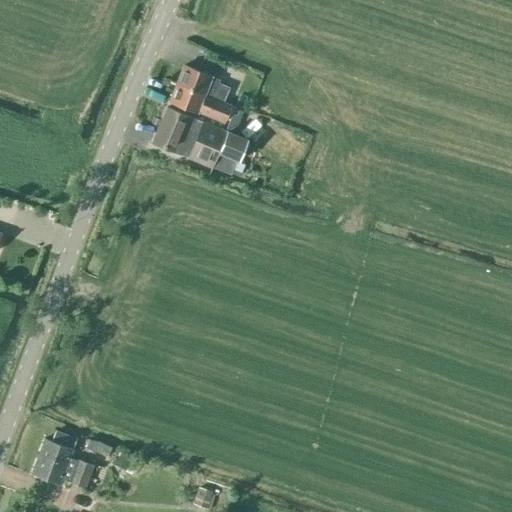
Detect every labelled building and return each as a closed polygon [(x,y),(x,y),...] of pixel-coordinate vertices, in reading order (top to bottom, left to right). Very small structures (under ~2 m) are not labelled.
[(183,65),(176,83),(223,101),(228,87),(210,79),(211,76),(183,65)] [(234,93),(248,98),(253,85),(239,80),(234,93)] [(223,101),(176,83),(169,101),(197,112),(197,111),(224,121),(231,105),(222,101),(223,101)] [(246,140),(166,107),(151,142),(211,167),(217,152),(237,160),(246,140)] [(231,114),(225,129),(234,132),(240,117),(231,114)] [(257,157),(248,182),(292,200),(302,176),(257,157)] [(53,442),(44,438),(31,474),(58,484),(60,479),(68,482),(68,483),(83,489),(91,466),(69,457),(72,448),(75,440),(57,433),(53,442)] [(97,460),(106,444),(88,435),(80,451),(97,460)] [(214,493),(200,488),(195,505),(209,509),(214,493)]
